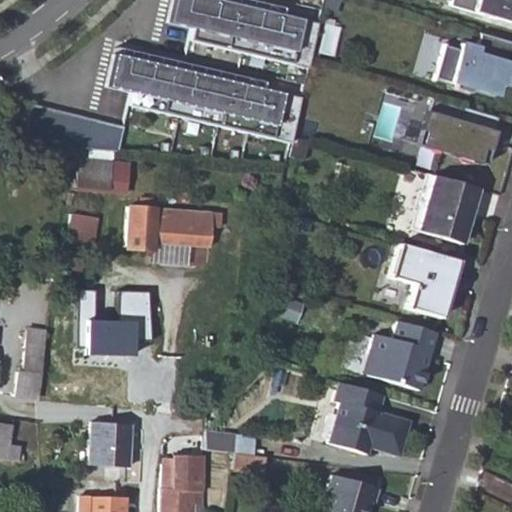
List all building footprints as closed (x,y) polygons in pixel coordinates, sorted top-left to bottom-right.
[(305,68),(316,23),(216,0),(171,0),(166,21),(191,27),(187,40),(305,68)] [(511,0),(448,0),(448,5),(494,18),(495,15),(511,19),(511,0)] [(511,19),(495,15),(494,18),(511,23),(511,19)] [(440,44),(432,77),(454,83),(453,88),(468,92),(474,90),(475,88),(487,81),(497,84),(504,86),(510,66),(511,58),(511,42),(477,32),(473,47),(458,42),(456,49),(440,44)] [(287,142),(298,98),(112,55),(105,87),(129,92),(126,105),(287,142)] [(475,88),(474,90),(493,95),(497,84),(487,81),(475,88)] [(66,147),(116,149),(122,126),(30,104),(22,136),(66,147)] [(496,116),(460,106),(456,120),(428,112),(418,145),(434,149),(440,151),(461,157),(473,161),(482,163),(489,140),(484,138),(486,130),(491,131),(496,116)] [(418,145),(428,112),(423,110),(413,143),(418,145)] [(73,158),(72,186),(105,189),(106,179),(108,160),(73,158)] [(116,161),(108,160),(106,179),(115,180),(116,161)] [(413,229),(430,175),(423,173),(417,190),(415,190),(409,209),(411,210),(406,227),(413,229)] [(469,208),(475,188),(430,175),(413,229),(458,243),(464,222),(460,221),(464,207),(469,208)] [(216,213),(126,206),(123,247),(149,248),(149,241),(204,245),(205,226),(215,226),(216,213)] [(464,222),(469,208),(464,207),(460,221),(464,222)] [(92,216),(72,214),(67,269),(81,270),(83,248),(90,249),(92,216)] [(453,260),(396,243),(386,276),(410,284),(403,307),(436,318),(446,283),(443,281),(445,273),(449,274),(453,260)] [(432,332),(393,320),(387,339),(370,333),(364,351),(371,353),(365,375),(415,389),(422,366),(418,364),(423,350),(426,351),(432,332)] [(15,370),(12,394),(34,397),(36,376),(41,329),(23,328),(19,369),(15,370)] [(371,353),(364,351),(358,373),(365,375),(371,353)] [(379,394),(336,381),(330,400),(336,402),(324,442),(362,453),(364,446),(395,455),(405,420),(374,411),(379,394)] [(88,421),(84,464),(124,466),(127,423),(88,421)] [(8,423),(0,422),(0,455),(14,457),(16,446),(6,444),(8,423)] [(205,447),(244,448),(244,431),(205,430),(205,447)] [(250,470),(253,454),(222,450),(220,467),(250,470)] [(190,490),(200,491),(201,454),(167,454),(167,459),(165,487),(155,487),(155,511),(189,511),(190,503),(190,490)] [(156,459),(155,487),(165,487),(167,459),(156,459)] [(329,473),(317,511),(363,511),(367,502),(370,502),(375,486),(329,473)] [(190,490),(190,503),(200,503),(200,491),(190,490)] [(120,511),(121,496),(75,495),(74,511),(120,511)]
